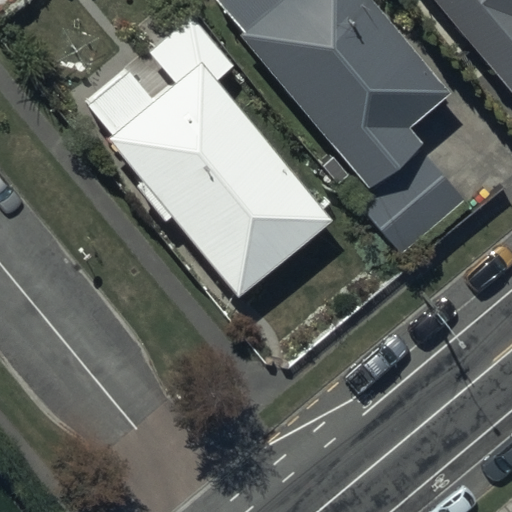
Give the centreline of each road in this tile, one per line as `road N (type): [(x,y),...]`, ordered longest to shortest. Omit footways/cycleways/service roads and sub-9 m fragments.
road 1 (residential): [(0,266),(202,511)]
road 2 (tertiary): [(511,348),(316,511)]
